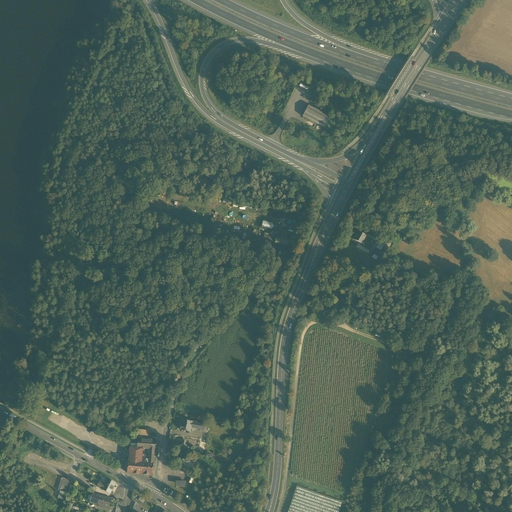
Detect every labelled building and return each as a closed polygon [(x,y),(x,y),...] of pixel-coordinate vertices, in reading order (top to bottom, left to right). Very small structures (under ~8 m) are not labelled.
[(310,102),(316,105),(321,95),(315,93),(310,102)] [(302,117),(325,129),(330,118),(308,106),(302,117)] [(263,221),(262,228),(272,229),(273,223),(263,221)] [(374,240),(371,245),(363,241),(366,236),(359,232),(354,240),(361,244),(371,249),(374,251),(376,248),(378,243),(374,240)] [(290,239),(277,236),(275,243),(289,246),(290,239)] [(186,431),(189,434),(192,432),(190,430),(191,426),(190,426),(191,422),(183,420),(183,421),(182,421),(182,424),(182,425),(180,430),(186,431)] [(196,429),(207,431),(208,425),(191,422),(190,426),(191,426),(197,427),(196,429)] [(148,440),(148,431),(139,430),(138,439),(147,440),(148,440)] [(147,449),(149,450),(149,446),(147,445),(147,440),(138,439),(138,444),(137,449),(144,449),(147,449)] [(148,440),(147,440),(147,445),(149,446),(149,450),(155,450),(155,440),(148,440)] [(153,476),(154,461),(149,460),(149,459),(147,459),(147,456),(146,455),(142,455),(142,451),(144,451),(144,449),(137,449),(130,448),(129,461),(129,462),(128,467),(128,472),(153,476)] [(181,461),(190,473),(193,470),(194,466),(192,464),(198,459),(196,456),(194,457),(188,455),(181,461)] [(103,491),(110,495),(116,484),(109,480),(106,485),(100,482),(98,487),(103,490),(103,491)] [(287,511),(338,511),(342,501),(297,486),(287,511)] [(58,498),(65,501),(68,494),(61,491),(58,498)] [(91,502),(109,508),(111,501),(93,495),(92,496),(91,501),(91,502)]
